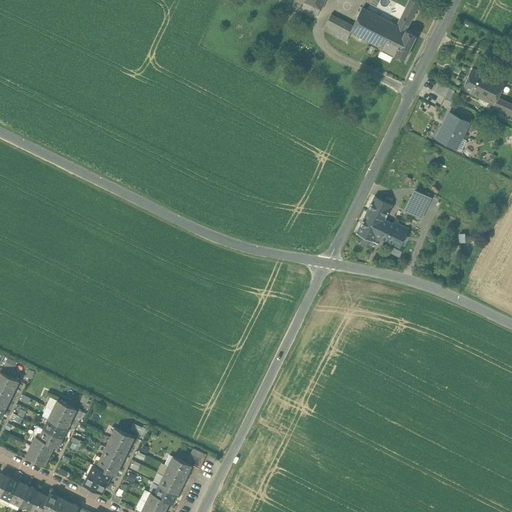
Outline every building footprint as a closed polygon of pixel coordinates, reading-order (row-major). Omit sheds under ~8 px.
[(325,0),(304,0),(304,2),(319,10),(321,10),(325,0)] [(412,0),(409,0),(397,25),(403,29),(405,24),(408,26),(419,4),(412,0)] [(319,10),(304,3),(301,10),(316,17),(319,10)] [(397,25),(362,8),(353,26),(350,32),(351,32),(394,54),(393,55),(404,60),(416,35),(403,29),(397,25)] [(353,26),(331,14),(323,30),(346,42),(351,32),(350,32),(353,26)] [(503,83),(471,68),(461,90),(492,104),(493,105),(497,97),(503,83)] [(450,86),(437,80),(432,91),(445,97),(450,86)] [(511,104),(497,97),(493,105),(492,104),(490,107),(511,117),(511,104)] [(450,112),(436,138),(461,151),(466,140),(461,137),(469,122),(450,112)] [(432,197),(414,189),(405,209),(423,217),(432,197)] [(392,204),(375,196),(367,211),(367,212),(363,220),(362,221),(363,221),(361,223),(361,224),(357,232),(356,233),(357,233),(364,237),(361,243),(371,247),(373,241),(374,242),(374,241),(378,243),(381,238),(399,247),(407,231),(393,224),(391,227),(387,225),(387,224),(383,222),(392,204)] [(389,252),(398,255),(400,249),(391,246),(389,252)] [(7,357),(2,367),(12,371),(16,361),(7,357)] [(30,379),(33,371),(27,368),(24,376),(30,379)] [(0,371),(0,383),(12,389),(16,380),(0,371)] [(0,383),(0,394),(7,398),(12,389),(0,383)] [(22,394),(20,399),(28,402),(30,397),(22,394)] [(57,399),(52,408),(70,417),(75,408),(57,399)] [(20,408),(18,415),(11,413),(9,419),(21,423),(26,410),(20,408)] [(52,408),(48,417),(65,426),(70,417),(52,408)] [(48,417),(43,427),(61,435),(65,426),(48,417)] [(4,425),(4,452),(23,452),(23,437),(9,437),(9,425),(4,425)] [(43,427),(39,436),(52,443),(56,445),(61,435),(43,427)] [(115,427),(111,436),(128,445),(133,436),(115,427)] [(35,434),(30,444),(48,452),(52,443),(39,436),(35,434)] [(111,436),(106,446),(124,454),(128,445),(111,436)] [(30,444),(25,454),(43,462),(48,452),(30,444)] [(106,446),(102,455),(119,464),(124,454),(106,446)] [(187,462),(190,464),(200,469),(207,454),(194,448),(187,462)] [(102,455),(97,464),(111,471),(115,473),(119,464),(102,455)] [(172,455),(168,465),(186,474),(190,464),(187,462),(172,455)] [(93,463),(88,472),(106,481),(111,471),(97,464),(93,463)] [(168,465),(163,474),(181,483),(186,474),(168,465)] [(67,476),(69,471),(59,467),(57,472),(67,476)] [(0,495),(10,477),(0,472),(0,495)] [(88,472),(84,482),(101,490),(106,481),(88,472)] [(163,474),(159,484),(177,492),(181,483),(163,474)] [(0,495),(10,500),(19,482),(10,477),(0,495)] [(10,500),(20,505),(29,487),(19,482),(10,500)] [(159,484),(154,493),(168,500),(172,502),(177,492),(159,484)] [(20,505),(30,510),(39,492),(29,487),(20,505)] [(120,503),(126,491),(119,487),(113,499),(120,503)] [(150,491),(146,501),(163,509),(168,500),(154,493),(150,491)] [(30,510),(33,511),(40,511),(41,511),(48,496),(39,492),(30,510)] [(52,511),(60,497),(50,492),(48,496),(41,511),(43,511),(52,511)] [(64,511),(70,502),(60,497),(52,511),(64,511)] [(146,501),(141,511),(143,511),(161,511),(163,509),(146,501)] [(76,511),(79,506),(70,502),(64,511),(76,511)]
